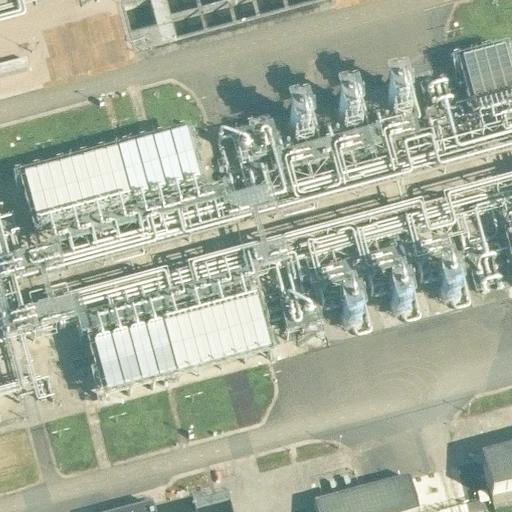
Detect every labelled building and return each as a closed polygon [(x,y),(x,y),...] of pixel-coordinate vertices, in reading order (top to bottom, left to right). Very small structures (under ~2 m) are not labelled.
[(511,108),(511,95),(502,58),(460,69),(473,119),(511,108)] [(0,81),(27,74),(25,64),(0,70),(0,81)] [(197,194),(184,145),(21,189),(34,237),(197,194)] [(103,405),(266,361),(253,313),(90,357),(103,405)] [(511,504),(511,456),(481,464),(493,510),(511,504)] [(313,509),(313,511),(414,511),(407,483),(313,509)]
